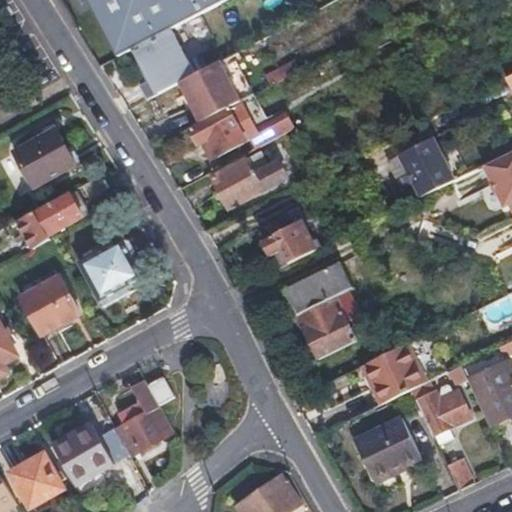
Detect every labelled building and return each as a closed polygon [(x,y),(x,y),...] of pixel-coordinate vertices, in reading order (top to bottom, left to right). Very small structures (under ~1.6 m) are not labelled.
[(107,0),(134,50),(170,31),(228,0),(107,0)] [(170,31),(134,50),(150,80),(138,85),(145,100),(175,84),(180,82),(194,75),(170,31)] [(284,79),(299,71),(294,60),(278,68),(284,79)] [(194,75),(180,82),(201,122),(233,106),(238,103),(216,63),(194,75)] [(210,161),(216,158),(252,138),(256,148),(291,129),(283,114),(267,122),(252,95),(238,103),(233,106),(201,122),(196,125),(186,130),(195,147),(200,144),(210,161)] [(58,132),(16,155),(34,190),(77,166),(58,132)] [(386,162),(408,204),(410,203),(443,186),(421,143),(386,162)] [(511,201),(511,152),(480,168),(500,208),(511,201)] [(260,153),(212,177),(228,209),(286,179),(277,163),(268,167),(260,153)] [(72,192),(20,222),(32,242),(50,233),(84,215),(88,209),(83,200),(77,203),(72,192)] [(268,253),(276,270),(313,252),(296,217),(256,237),(257,240),(255,241),(260,251),(263,250),(265,254),(268,253)] [(50,233),(32,242),(35,248),(52,238),(50,233)] [(125,241),(84,264),(104,301),(144,278),(125,241)] [(283,294),(318,360),(356,341),(353,335),(357,333),(350,319),(360,313),(347,288),(351,286),(339,262),(338,263),(283,294)] [(62,276),(19,300),(39,337),(82,313),(62,276)] [(0,321),(0,377),(9,372),(4,363),(19,355),(0,321)] [(511,341),(505,344),(501,346),(505,357),(511,353),(511,341)] [(425,383),(416,364),(407,345),(370,363),(379,381),(372,384),(382,404),(410,391),(425,383)] [(431,380),(447,373),(438,354),(416,364),(425,383),(431,380)] [(379,381),(370,363),(369,364),(366,372),(372,384),(379,381)] [(493,367),(471,378),(493,424),(511,415),(511,370),(509,365),(494,371),(493,367)] [(468,380),(461,366),(450,371),(457,385),(468,380)] [(162,375),(147,383),(159,405),(174,397),(162,375)] [(129,454),(172,431),(159,405),(147,383),(143,377),(131,384),(139,400),(117,413),(122,423),(113,427),(115,429),(129,454)] [(440,400),(431,380),(425,383),(410,391),(419,410),(440,400)] [(458,391),(440,400),(419,410),(432,436),(471,418),(458,391)] [(368,392),(336,404),(343,422),(375,409),(368,392)] [(91,421),(51,441),(76,488),(114,464),(100,437),(91,421)] [(355,442),(375,482),(416,463),(396,422),(355,442)] [(115,429),(100,437),(114,464),(129,454),(115,429)] [(64,490),(44,452),(9,472),(31,509),(64,490)] [(473,483),(474,483),(462,458),(445,465),(457,490),(473,483)] [(0,511),(2,511),(17,505),(0,476),(0,511)] [(284,477),(238,506),(241,511),(295,511),(303,507),(284,477)]
